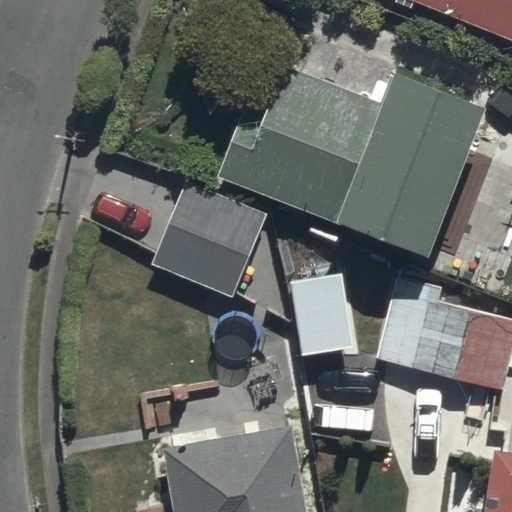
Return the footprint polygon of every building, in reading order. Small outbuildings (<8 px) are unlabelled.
[(511,0),(395,0),(399,5),(511,52),(511,0)] [(215,181),(425,261),(486,110),(385,71),(373,101),(283,67),(266,111),(244,103),(215,181)] [(150,263),(230,296),(263,217),(182,185),(150,263)] [(337,277),(290,284),(302,356),(349,349),(337,277)] [(511,322),(391,293),(375,359),(502,390),(511,350),(511,322)] [(300,511),(285,428),(159,452),(170,511),(300,511)] [(511,511),(511,453),(493,450),(482,511),(511,511)]
